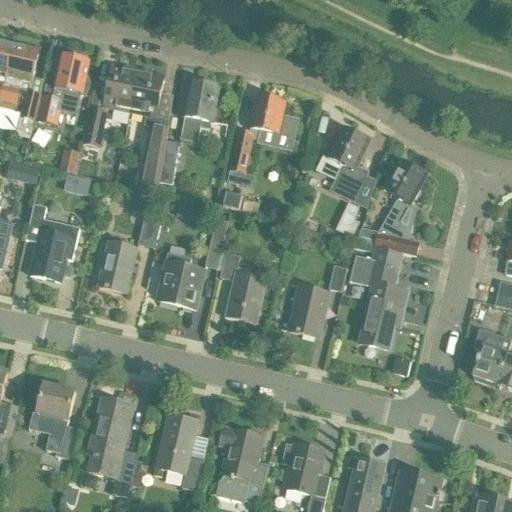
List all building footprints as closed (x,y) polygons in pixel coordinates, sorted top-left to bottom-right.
[(0,104),(1,104),(14,47),(0,44),(0,104)] [(1,104),(0,107),(0,111),(14,115),(15,108),(16,108),(20,92),(29,94),(31,85),(32,81),(39,53),(14,47),(1,104)] [(46,87),(37,124),(57,128),(61,110),(77,114),(82,94),(85,95),(86,96),(87,95),(88,92),(89,90),(89,89),(90,86),(90,85),(90,82),(90,80),(89,80),(85,80),(89,64),(86,63),(84,60),(78,59),(75,61),(62,58),(55,89),(46,87)] [(104,108),(129,114),(139,74),(137,74),(137,71),(126,68),(125,72),(113,69),(104,108)] [(142,75),(139,74),(129,114),(147,118),(144,127),(154,130),(165,80),(153,77),(154,75),(143,72),(142,75)] [(182,137),(182,142),(198,145),(199,140),(202,123),(212,125),(218,91),(219,89),(192,84),(192,86),(185,120),(186,120),(182,137)] [(22,120),(19,135),(21,138),(30,140),(34,123),(40,97),(29,94),(22,120)] [(229,184),(244,188),(253,142),(260,144),(262,133),(279,137),(279,136),(294,139),(298,122),(281,118),(284,104),(260,99),(257,114),(253,113),(250,130),(251,131),(250,136),(239,133),(230,173),(231,174),(229,184)] [(98,150),(106,115),(90,111),(83,146),(98,150)] [(324,157),(316,173),(335,183),(330,194),(368,211),(376,183),(367,179),(369,175),(358,170),(364,158),(362,157),(368,143),(345,132),(331,161),(324,157)] [(164,157),(166,147),(148,144),(146,153),(138,193),(157,197),(164,157)] [(171,187),(178,147),(167,145),(160,185),(171,187)] [(80,154),(64,151),(60,173),(75,177),(80,154)] [(40,170),(11,163),(8,179),(37,186),(40,170)] [(354,244),(354,245),(402,256),(402,257),(416,259),(420,246),(410,244),(409,243),(418,210),(413,207),(413,206),(421,193),(419,191),(426,179),(403,165),(387,194),(399,201),(395,209),(380,235),(362,230),(360,239),(358,238),(356,245),(354,244)] [(161,187),(159,197),(174,199),(176,189),(161,187)] [(0,271),(2,272),(13,226),(0,223),(0,195),(0,194),(0,193),(0,271)] [(227,196),(224,210),(240,214),(243,199),(227,196)] [(46,209),(33,206),(25,241),(37,244),(29,277),(59,284),(65,261),(71,263),(79,230),(43,221),(46,209)] [(359,211),(349,206),(336,233),(352,240),(359,225),(355,223),(359,211)] [(155,251),(161,224),(144,221),(138,247),(155,251)] [(223,247),(228,230),(229,224),(216,222),(211,245),(206,269),(218,272),(222,255),(223,247)] [(127,296),(137,251),(108,244),(97,289),(127,296)] [(357,259),(350,284),(367,288),(373,289),(360,345),(389,352),(396,320),(402,322),(409,293),(395,290),(402,257),(402,256),(354,245),(353,250),(374,254),(372,263),(357,259)] [(222,255),(218,272),(222,273),(221,280),(235,284),(226,319),(257,327),(268,283),(251,279),(236,275),(238,270),(240,259),(226,256),(222,255)] [(189,269),(191,262),(168,257),(157,303),(196,312),(205,273),(189,269)] [(343,294),(348,272),(335,269),(330,291),(343,294)] [(511,286),(500,283),(499,287),(497,295),(511,298),(511,286)] [(319,342),(330,296),(300,288),(289,334),(319,342)] [(511,311),(511,298),(497,295),(494,308),(511,311)] [(470,373),(474,374),(473,378),(474,379),(473,382),(484,386),(485,382),(497,387),(508,356),(511,344),(511,343),(484,334),(479,349),(482,350),(477,365),(474,363),(470,373)] [(497,387),(511,392),(511,357),(508,356),(497,387)] [(33,417),(30,433),(51,438),(47,454),(57,456),(56,460),(71,463),(78,432),(68,429),(69,425),(68,425),(74,395),(42,388),(36,418),(33,417)] [(131,487),(137,459),(138,456),(124,453),(134,409),(102,401),(88,457),(92,458),(88,474),(116,480),(114,488),(129,492),(131,487)] [(0,448),(9,450),(12,438),(11,438),(17,411),(3,408),(0,420),(0,448)] [(156,471),(154,479),(162,481),(164,473),(185,478),(182,490),(185,491),(195,493),(196,493),(204,462),(190,459),(195,439),(198,424),(168,418),(156,471)] [(233,434),(223,432),(219,448),(229,451),(223,477),(225,478),(224,480),(222,482),(222,484),(220,483),(216,499),(245,506),(246,504),(259,507),(260,504),(263,493),(269,468),(256,464),(262,439),(258,438),(258,437),(258,435),(258,434),(257,433),(256,432),(255,432),(253,431),(251,431),(250,431),(249,432),(248,433),(247,434),(247,435),(246,436),(233,433),(233,434)] [(285,447),(282,462),(284,462),(283,467),(287,468),(288,468),(289,471),(287,479),(284,492),(287,493),(310,498),(307,511),(323,511),(326,502),(331,481),(319,478),(324,454),(295,447),(294,448),(294,449),(287,447),(285,447)] [(356,461),(343,511),(374,511),(385,468),(356,461)] [(389,511),(435,511),(443,483),(429,480),(412,476),(399,473),(391,504),(389,511)] [(185,491),(183,500),(193,502),(195,493),(185,491)] [(263,493),(260,504),(269,506),(272,495),(263,493)] [(506,511),(508,505),(478,497),(474,511),(506,511)]
